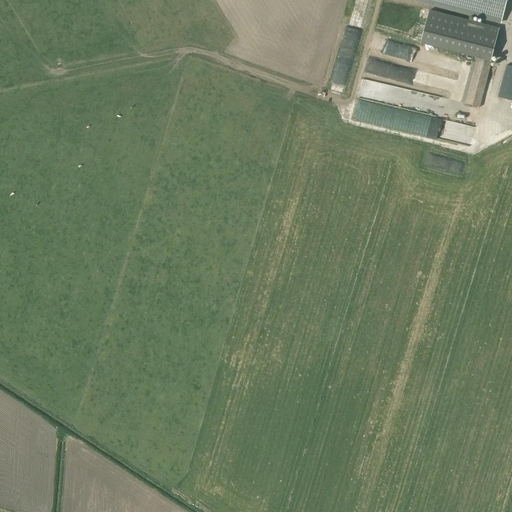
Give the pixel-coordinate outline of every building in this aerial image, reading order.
[(507,0),(415,0),(429,3),(430,4),(501,22),(507,0)] [(420,42),(478,57),(490,61),(499,27),(429,9),(420,42)] [(478,57),(466,104),(480,107),(491,61),(490,61),(478,57)] [(366,72),(395,79),(399,66),(369,58),(366,72)] [(451,62),(449,72),(460,74),(462,65),(451,62)] [(511,65),(507,64),(498,97),(511,100),(511,65)] [(431,116),(435,95),(362,79),(358,98),(359,98),(355,120),(462,143),(466,124),(431,116)]
